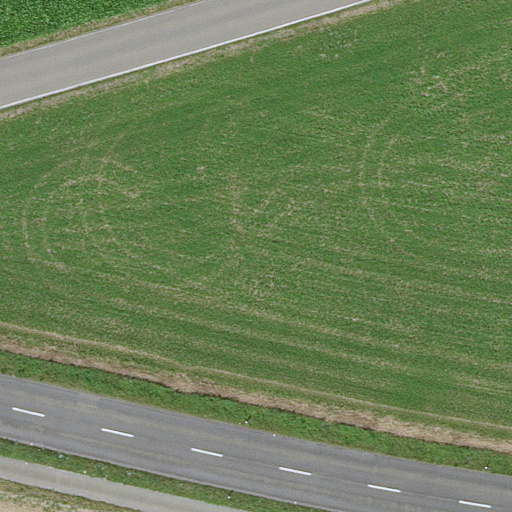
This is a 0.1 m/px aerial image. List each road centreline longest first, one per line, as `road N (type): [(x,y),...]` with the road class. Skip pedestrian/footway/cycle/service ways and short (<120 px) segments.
road 1 (tertiary): [(511,508),(294,471),(0,403)]
road 2 (tertiary): [(283,0),(0,82)]
